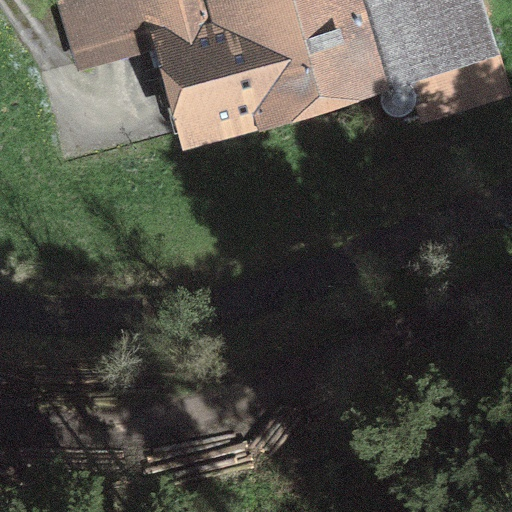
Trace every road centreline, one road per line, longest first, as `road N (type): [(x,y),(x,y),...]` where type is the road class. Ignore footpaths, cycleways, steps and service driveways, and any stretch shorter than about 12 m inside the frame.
road 1 (track): [(0,425),(104,428),(266,396),(511,280)]
road 2 (track): [(96,140),(9,0)]
